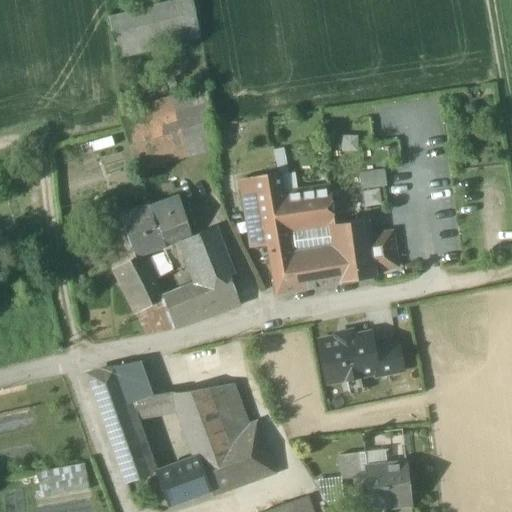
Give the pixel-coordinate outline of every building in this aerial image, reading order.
[(177,0),(107,18),(117,57),(199,37),(189,0),(177,0)] [(190,92),(169,98),(173,113),(174,113),(175,115),(193,109),(194,108),(190,92)] [(193,109),(175,115),(188,142),(190,144),(205,136),(193,109)] [(173,113),(124,129),(134,160),(188,142),(175,115),(174,113),(173,113)] [(188,142),(134,160),(138,170),(194,152),(190,144),(188,142)] [(283,196),(278,172),(241,180),(247,218),(262,215),(277,294),(298,291),(292,256),(287,227),(290,227),(283,196)] [(360,177),(362,190),(386,187),(384,174),(360,177)] [(330,188),(283,196),(290,227),(332,220),(335,220),(330,188)] [(179,196),(122,217),(135,252),(191,232),(179,196)] [(336,248),(333,225),(332,220),(290,227),(287,227),(292,256),(336,248)] [(367,220),(333,225),(336,248),(341,283),(375,277),(374,270),(369,237),(367,220)] [(216,227),(183,240),(199,279),(201,285),(230,276),(234,274),(216,227)] [(369,237),(374,270),(395,267),(391,234),(369,237)] [(341,283),(336,248),(292,256),(298,291),(341,283)] [(155,280),(141,257),(113,272),(136,314),(163,299),(154,281),(155,280)] [(171,265),(163,268),(165,275),(173,270),(171,265)] [(201,285),(200,285),(195,287),(163,299),(174,328),(240,304),(230,276),(201,285)] [(369,334),(353,337),(352,332),(335,335),(336,338),(320,342),(328,383),(376,373),(377,373),(372,349),(369,334)] [(396,344),(372,349),(377,373),(376,373),(377,376),(401,371),(396,344)] [(126,366),(94,373),(90,379),(100,408),(127,402),(136,400),(126,366)] [(232,385),(210,389),(231,446),(245,440),(241,430),(249,427),(232,385)] [(210,389),(174,394),(198,458),(211,453),(231,446),(210,389)] [(144,451),(127,402),(100,408),(127,484),(152,476),(144,451)] [(0,434),(33,429),(30,409),(0,413),(0,434)] [(249,427),(241,430),(245,440),(231,446),(211,453),(218,473),(226,493),(275,475),(255,425),(249,427)] [(152,449),(144,451),(150,469),(155,467),(153,460),(156,459),(152,449)] [(364,451),(339,454),(341,479),(366,477),(365,468),(366,468),(364,451)] [(211,453),(198,458),(206,478),(218,473),(211,453)] [(198,458),(157,473),(168,503),(209,487),(206,478),(198,458)] [(366,468),(365,468),(366,477),(369,507),(411,503),(407,464),(366,468)] [(37,493),(87,491),(86,465),(36,467),(37,493)] [(218,473),(206,478),(209,487),(213,498),(226,493),(218,473)] [(316,511),(310,495),(262,511),(316,511)]
